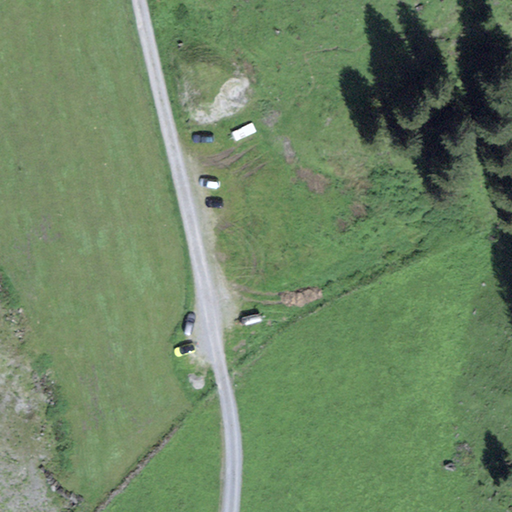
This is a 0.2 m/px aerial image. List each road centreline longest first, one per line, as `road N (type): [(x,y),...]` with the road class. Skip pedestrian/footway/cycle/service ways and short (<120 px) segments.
road 1 (track): [(168,130),(231,426),(228,511)]
road 2 (track): [(139,0),(168,130)]
